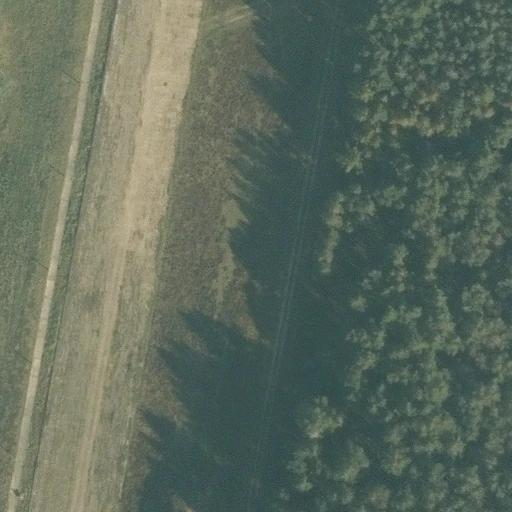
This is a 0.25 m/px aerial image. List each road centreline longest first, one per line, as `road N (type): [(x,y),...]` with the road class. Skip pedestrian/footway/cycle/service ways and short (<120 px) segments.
road 1 (track): [(258,511),(356,0)]
road 2 (track): [(62,511),(150,0)]
road 3 (track): [(141,53),(273,0)]
